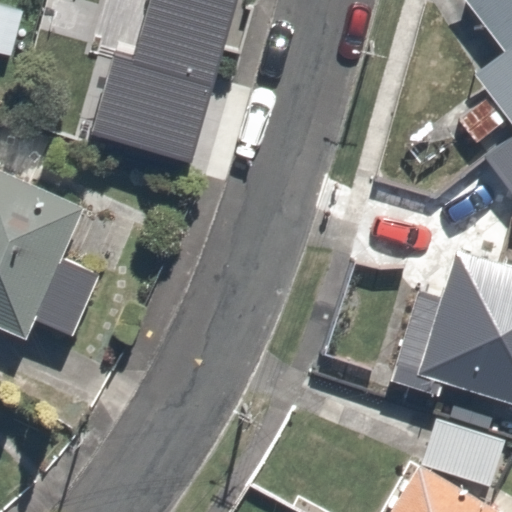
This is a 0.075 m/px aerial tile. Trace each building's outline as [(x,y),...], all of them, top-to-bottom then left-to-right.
[(511,0),(460,0),(490,41),(459,63),(476,88),(450,107),(506,185),(511,180),(511,0)] [(190,62),(93,34),(67,122),(164,150),(190,62)] [(92,198),(0,160),(0,324),(12,329),(21,306),(62,323),(86,263),(69,256),(92,198)] [(511,395),(511,217),(501,215),(492,247),(450,236),(435,293),(402,285),(377,379),(435,395),(440,376),(511,395)] [(511,446),(511,438),(419,405),(365,511),(507,511),(485,501),(511,446)]
